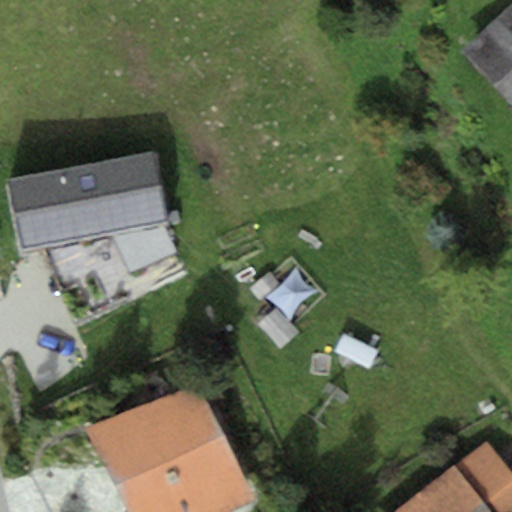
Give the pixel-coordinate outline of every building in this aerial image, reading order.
[(511,10),(466,54),(511,102),(511,10)] [(153,148),(9,177),(24,248),(44,244),(167,219),(153,148)] [(167,219),(44,244),(79,318),(190,270),(167,219)] [(196,384),(87,425),(129,511),(222,511),(253,499),(196,384)] [(511,511),(511,471),(486,439),(454,465),(491,511),(511,511)] [(491,511),(454,465),(393,511),(491,511)]
